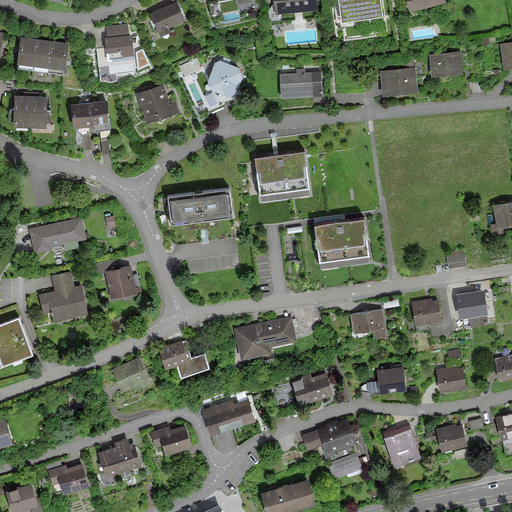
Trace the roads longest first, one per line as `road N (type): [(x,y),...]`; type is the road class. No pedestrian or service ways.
road 1 (residential): [(140,193),(167,163),(240,126),(511,102)]
road 2 (residential): [(511,267),(182,319)]
road 3 (residential): [(221,474),(265,435),(335,410),(452,408),(511,395)]
road 4 (residential): [(0,467),(183,413),(193,416),(221,474)]
road 5 (residential): [(182,319),(0,393)]
road 6 (residential): [(140,193),(0,141)]
road 7 (residential): [(182,319),(140,193)]
road 8 (residential): [(0,2),(67,20),(126,0)]
